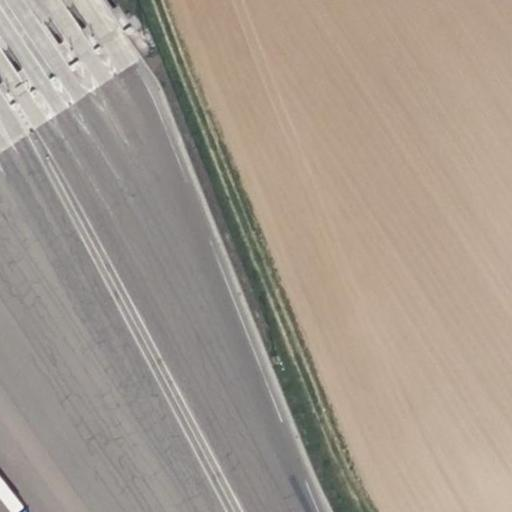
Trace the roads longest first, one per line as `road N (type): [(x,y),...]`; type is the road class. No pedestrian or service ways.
road 1 (track): [(382,511),(307,358),(158,0)]
road 2 (motorway): [(265,511),(83,169),(0,47)]
road 3 (motorway): [(0,381),(93,511)]
